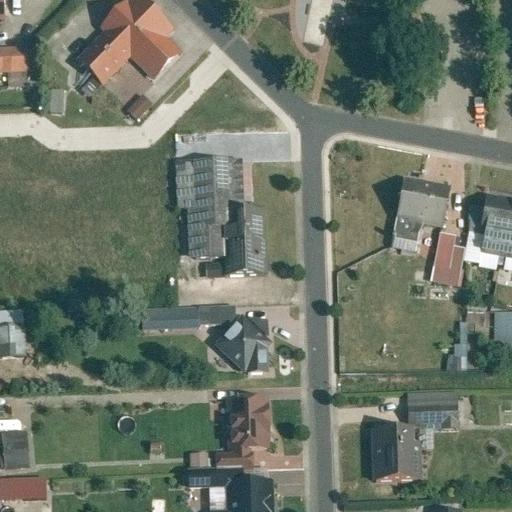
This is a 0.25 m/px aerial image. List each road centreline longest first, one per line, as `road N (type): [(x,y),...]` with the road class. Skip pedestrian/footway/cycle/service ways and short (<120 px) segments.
road 1 (residential): [(310,119),(325,511)]
road 2 (residential): [(0,125),(30,124),(59,141),(144,139),(236,46)]
road 3 (residential): [(310,119),(511,158)]
